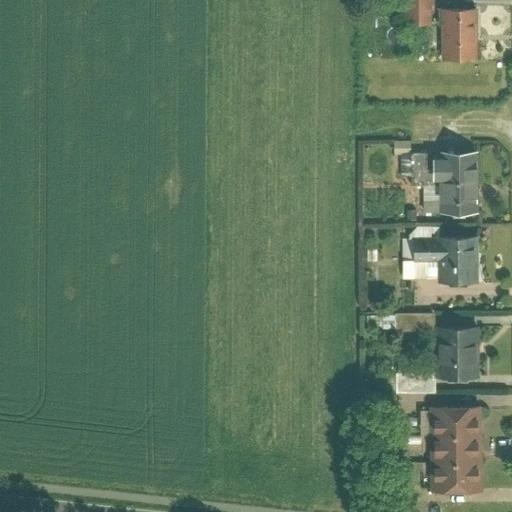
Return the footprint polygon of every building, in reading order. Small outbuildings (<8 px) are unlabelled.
[(430,0),(406,0),(407,20),(430,20),(430,0)] [(475,7),(441,7),(442,57),(476,56),(475,7)] [(476,148),(438,149),(438,154),(426,154),(426,177),(438,177),(438,210),(477,210),(476,148)] [(476,234),(414,234),(415,258),(437,258),(437,278),(477,278),(476,234)] [(435,311),(395,311),(395,336),(436,335),(436,325),(435,311)] [(477,324),(436,325),(436,335),(436,373),(477,372),(477,324)] [(396,370),(397,389),(434,388),(433,370),(396,370)] [(477,401),(427,402),(428,431),(478,430),(477,401)] [(478,430),(428,431),(428,460),(478,459),(478,430)] [(478,459),(428,460),(429,486),(478,486),(478,459)]
